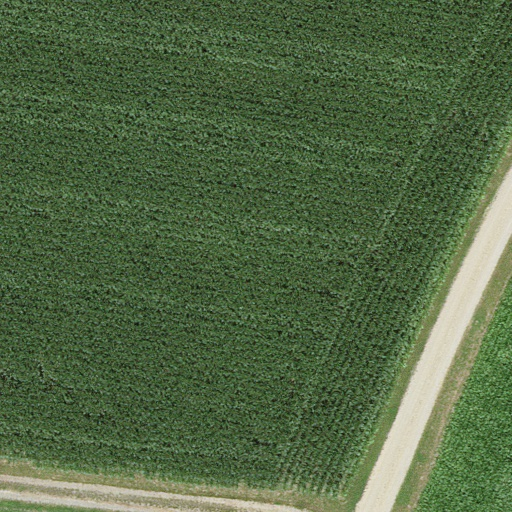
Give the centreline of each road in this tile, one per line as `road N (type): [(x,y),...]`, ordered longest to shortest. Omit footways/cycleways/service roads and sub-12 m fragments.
road 1 (track): [(372,511),(511,198)]
road 2 (track): [(227,511),(0,484)]
